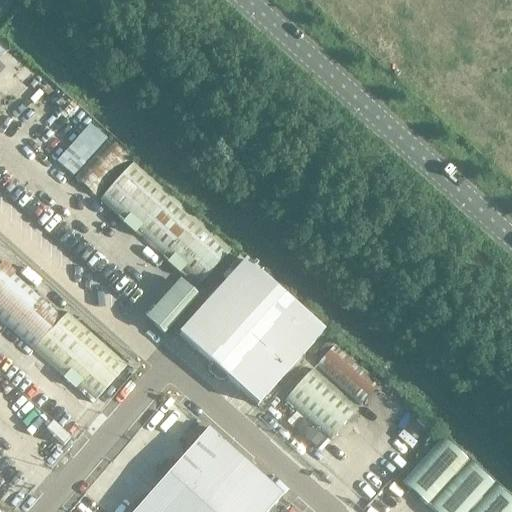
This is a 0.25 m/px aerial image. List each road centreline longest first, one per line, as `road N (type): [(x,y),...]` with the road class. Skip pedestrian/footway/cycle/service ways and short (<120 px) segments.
road 1 (unclassified): [(328,511),(176,375),(159,373),(36,511)]
road 2 (unclassified): [(245,0),(511,239)]
road 3 (unknown): [(159,373),(0,238)]
